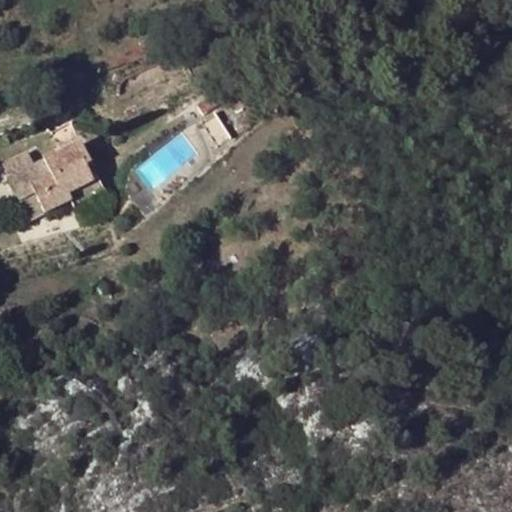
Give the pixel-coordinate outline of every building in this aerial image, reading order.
[(234,97),(225,84),(210,93),(213,97),(197,107),(203,117),(234,97)] [(233,142),(215,114),(198,124),(217,152),(233,142)] [(32,225),(72,205),(69,199),(99,184),(82,149),(57,161),(55,159),(35,169),(10,182),(32,225)] [(5,171),(10,182),(35,169),(29,159),(5,171)] [(75,212),(106,197),(99,184),(69,199),(72,205),(75,212)]
